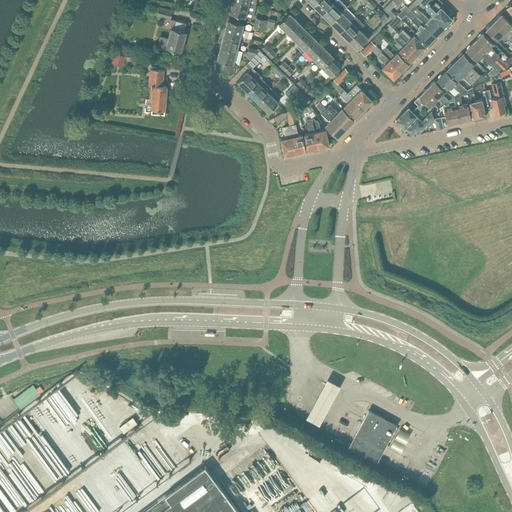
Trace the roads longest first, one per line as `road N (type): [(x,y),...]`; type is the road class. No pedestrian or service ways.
road 1 (tertiary): [(296,307),(146,301),(73,313),(0,341)]
road 2 (tertiary): [(0,362),(108,327),(296,327)]
road 3 (unknown): [(357,511),(328,480),(270,442),(217,454),(138,511)]
road 4 (unclassified): [(333,158),(276,168),(267,134),(210,77),(223,0)]
road 5 (tertiary): [(476,383),(412,331),(337,309)]
road 6 (unclassified): [(357,155),(511,121)]
road 7 (tertiary): [(336,330),(410,355),(465,406)]
road 8 (residential): [(292,0),(394,100)]
road 9 (unclassified): [(394,100),(466,28),(470,10)]
